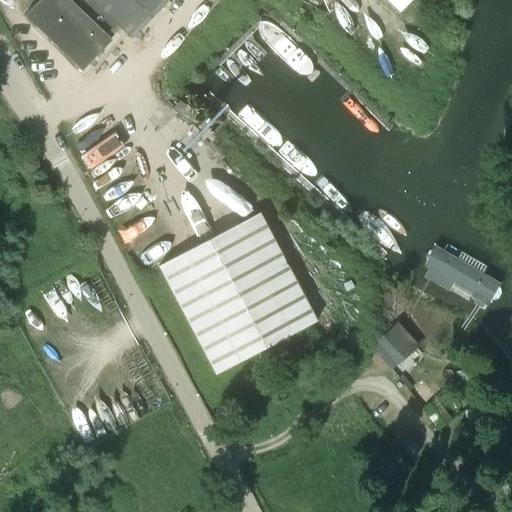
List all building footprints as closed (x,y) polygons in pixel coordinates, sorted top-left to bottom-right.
[(25,15),(24,16),(82,72),(83,71),(81,69),(84,65),(121,28),(126,32),(131,37),(151,16),(165,0),(42,0),(30,14),(26,17),(25,15)] [(424,0),(397,0),(411,13),(424,0)] [(167,262),(158,267),(215,374),(316,321),(259,213),(167,262)] [(487,330),(511,309),(511,278),(502,271),(477,254),(456,239),(439,227),(396,281),(409,293),(429,302),(456,313),(475,322),(487,330)] [(511,309),(487,330),(497,341),(506,353),(511,362),(511,309)] [(393,327),(373,345),(372,347),(391,369),(416,346),(405,334),(396,324),(393,327)] [(475,368),(456,372),(461,392),(480,388),(475,368)] [(436,399),(422,409),(438,430),(451,419),(436,399)] [(494,436),(486,406),(466,411),(474,441),(494,436)] [(486,489),(491,511),(504,511),(511,510),(511,505),(507,484),(486,489)]
